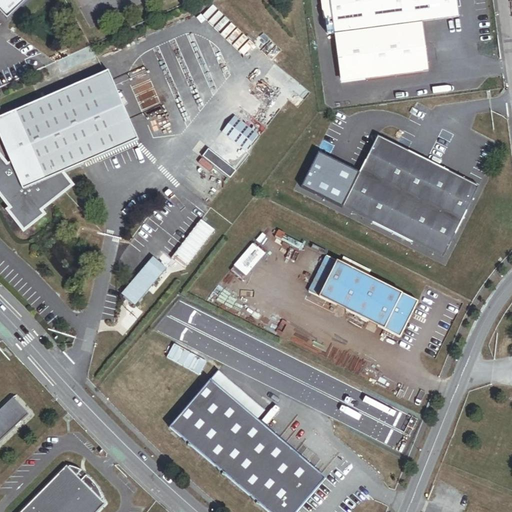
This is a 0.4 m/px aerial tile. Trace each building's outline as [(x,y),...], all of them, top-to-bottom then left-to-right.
[(0,0),(0,12),(0,13),(7,20),(27,0),(0,0)] [(421,21),(461,16),(458,0),(331,0),(335,29),(342,82),(428,71),(421,21)] [(139,140),(109,70),(89,79),(120,148),(139,140)] [(120,148),(89,79),(0,118),(0,136),(12,162),(7,164),(0,154),(0,194),(11,209),(8,211),(24,231),(46,215),(42,210),(74,185),(64,173),(120,148)] [(443,259),(479,187),(378,136),(360,173),(319,152),(301,188),(443,259)] [(232,178),(238,170),(210,148),(203,156),(232,178)] [(187,270),(215,231),(201,221),(173,260),(187,270)] [(254,244),(234,267),(247,278),(267,255),(254,244)] [(321,300),(339,263),(328,258),(310,294),(321,300)] [(135,308),(167,271),(154,259),(122,297),(135,308)] [(402,340),(420,304),(339,263),(321,300),(402,340)] [(267,414),(219,373),(211,383),(259,423),(267,414)] [(394,420),(398,412),(326,377),(323,383),(317,380),(305,403),(354,427),(356,423),(361,426),(360,428),(366,432),(369,427),(375,430),(382,414),(394,420)] [(266,511),(299,511),(326,481),(259,423),(211,383),(170,430),(266,511)] [(0,440),(8,433),(28,414),(12,398),(0,409),(0,440)] [(69,468),(67,466),(21,511),(97,511),(105,504),(101,500),(103,499),(100,493),(97,488),(92,481),(86,476),(81,481),(77,476),(82,471),(77,468),(70,467),(69,468)]
